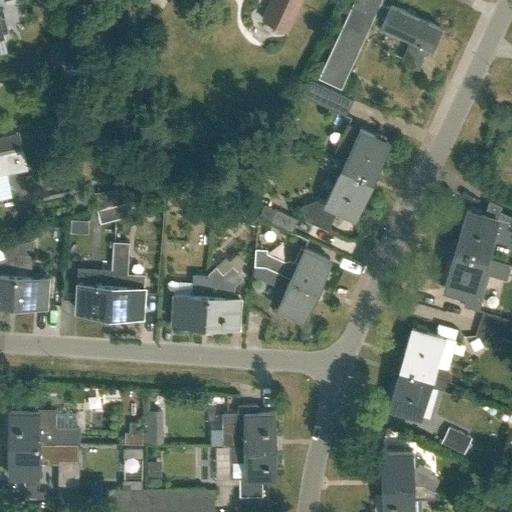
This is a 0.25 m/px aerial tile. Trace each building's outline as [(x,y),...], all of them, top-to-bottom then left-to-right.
[(270,0),(262,19),(287,30),(300,0),(270,0)] [(381,0),(354,0),(319,77),(341,87),(381,0)] [(439,25),(402,9),(389,5),(383,20),(411,33),(401,61),(417,67),(426,42),(430,44),(439,25)] [(348,110),(354,97),(330,86),(324,99),(348,110)] [(337,163),(370,177),(387,140),(358,127),(345,154),(342,153),(337,163)] [(0,149),(22,145),(19,131),(0,135),(0,149)] [(0,198),(4,197),(10,190),(7,172),(28,168),(24,148),(0,153),(0,198)] [(352,215),(370,177),(337,163),(333,172),(337,174),(324,201),(318,198),(299,204),(304,218),(326,228),(336,207),(352,215)] [(212,207),(216,196),(203,190),(198,201),(212,207)] [(216,196),(212,207),(229,214),(233,203),(216,196)] [(467,208),(456,248),(490,258),(493,247),(489,246),(492,236),(511,241),(511,214),(500,209),(502,204),(489,199),(485,213),(467,208)] [(111,216),(132,211),(129,200),(109,205),(111,216)] [(293,230),(298,219),(265,203),(260,215),(293,230)] [(33,238),(30,227),(14,231),(17,242),(16,258),(13,301),(46,303),(48,274),(30,273),(33,238)] [(0,245),(0,246),(17,242),(14,231),(0,234),(0,245)] [(108,311),(114,240),(113,240),(111,271),(78,269),(76,309),(108,311)] [(114,240),(108,311),(142,313),(144,273),(127,272),(129,241),(114,240)] [(265,265),(289,276),(315,288),(329,258),(303,246),(294,265),(266,252),(266,249),(256,248),(255,264),(260,265),(265,265)] [(487,268),(490,258),(456,248),(444,287),(474,296),(483,267),(487,268)] [(0,262),(0,300),(13,301),(16,258),(0,262)] [(208,273),(205,321),(238,323),(240,295),(232,294),(233,283),(241,276),(231,264),(221,272),(214,264),(206,270),(208,273)] [(205,321),(208,273),(196,272),(195,283),(192,282),(191,292),(174,290),(172,319),(205,321)] [(302,318),(315,288),(289,276),(276,306),(302,318)] [(480,322),(504,330),(508,317),(483,310),(480,322)] [(500,341),(504,330),(480,322),(476,334),(500,341)] [(412,326),(400,366),(435,375),(438,365),(434,364),(442,335),(453,338),(456,329),(437,323),(435,332),(412,326)] [(432,386),(435,375),(400,366),(389,406),(419,414),(428,384),(432,386)] [(229,443),(273,443),(273,410),(256,410),(256,404),(241,404),(241,405),(243,405),(243,410),(222,410),(223,433),(229,433),(229,442),(229,443)] [(10,440),(54,440),(78,441),(78,425),(54,425),(54,408),(10,408),(10,440)] [(471,437),(449,425),(441,441),(464,452),(471,437)] [(143,428),(143,440),(159,440),(159,428),(143,428)] [(78,441),(54,440),(10,440),(10,474),(38,474),(38,454),(58,454),(58,456),(78,456),(78,441)] [(273,443),(229,443),(229,444),(229,476),(239,476),(239,495),(262,494),(261,477),(274,477),(273,443)] [(422,482),(433,488),(438,478),(417,468),(411,468),(411,450),(382,450),(383,484),(422,482)] [(422,482),(383,484),(384,511),(412,511),(412,498),(422,498),(422,495),(433,495),(433,488),(422,482)] [(142,511),(143,487),(106,487),(106,500),(130,500),(130,511),(142,511)] [(155,511),(155,487),(143,487),(142,511),(155,511)] [(167,511),(168,487),(155,487),(155,511),(167,511)] [(180,511),(180,487),(168,487),(167,511),(180,511)] [(192,511),(192,487),(180,487),(180,511),(192,511)] [(213,511),(214,487),(192,487),(192,511),(213,511)] [(130,511),(130,500),(106,500),(105,511),(130,511)]
